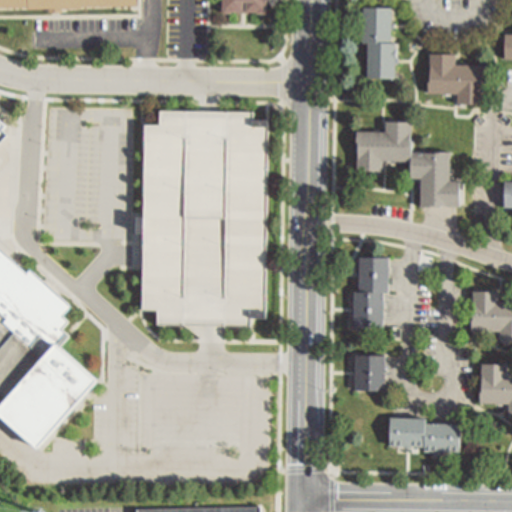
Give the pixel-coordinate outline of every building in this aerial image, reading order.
[(0,0),(0,9),(30,9),(30,10),(50,10),(50,13),(64,13),(64,10),(85,9),(85,8),(139,7),(139,0),(0,0)] [(222,0),(222,14),(269,14),(269,0),(222,0)] [(365,9),(393,9),(393,24),(396,24),(396,30),(393,30),(393,44),(398,44),(398,80),(368,79),(369,44),(364,44),(365,9)] [(432,55),(431,95),(459,95),(459,105),(488,106),(489,66),(457,65),(457,56),(432,55)] [(147,126),(146,218),(139,218),(139,235),(145,235),(145,256),(144,311),(159,311),(158,325),(215,326),(252,327),(252,319),(269,320),(272,121),(255,120),(255,113),(208,112),(162,112),(161,126),(147,126)] [(100,382),(40,449),(0,413),(0,411),(9,401),(0,393),(0,119),(8,127),(4,131),(9,136),(0,145),(0,249),(29,275),(32,271),(73,308),(64,317),(70,323),(63,331),(70,337),(61,348),(100,382)] [(358,133),(358,172),(385,173),(385,162),(413,162),(413,180),(423,180),(422,208),(461,208),(462,181),(452,181),(452,153),(414,152),(415,123),(387,123),(387,133),(358,133)] [(361,258),(392,258),(391,294),(386,294),(385,329),(355,329),(356,293),(361,293),(361,258)] [(473,292),(472,332),(502,333),(501,342),(511,342),(511,303),(500,303),(501,293),(473,292)] [(387,356),(357,356),(356,393),(387,393),(387,356)] [(483,365),(482,405),(509,405),(509,416),(511,416),(511,376),(509,376),(509,366),(483,365)] [(390,419),(390,447),(427,447),(427,453),(463,453),(463,425),(427,424),(427,420),(390,419)]
